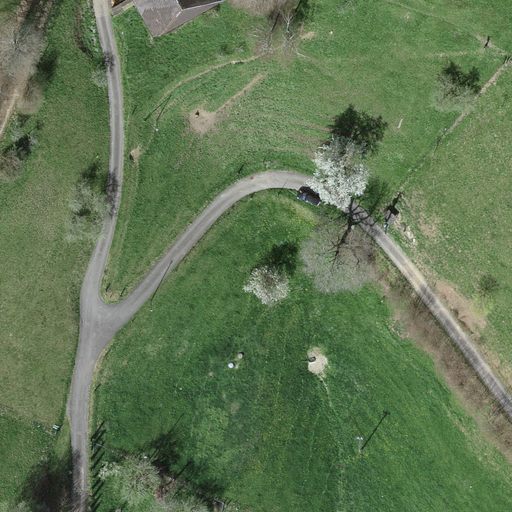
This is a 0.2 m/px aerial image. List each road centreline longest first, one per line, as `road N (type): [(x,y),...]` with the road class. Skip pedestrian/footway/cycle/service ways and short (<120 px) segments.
road 1 (track): [(511,408),(358,214),(298,182),(250,184),(221,203),(87,345),(80,511)]
road 2 (track): [(87,345),(116,159),(114,78),(99,0)]
road 3 (track): [(50,0),(0,127)]
